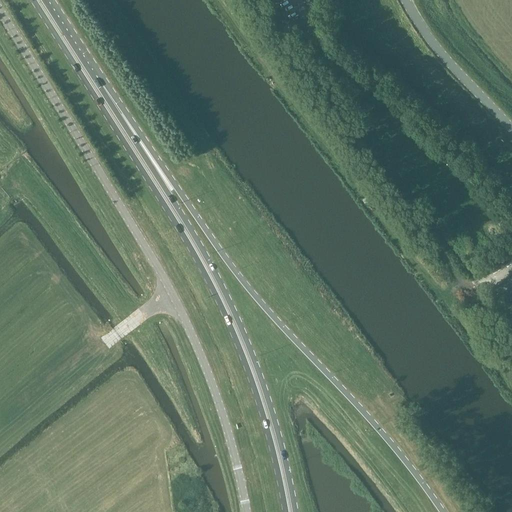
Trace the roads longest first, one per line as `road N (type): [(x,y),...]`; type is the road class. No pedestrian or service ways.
road 1 (primary): [(33,0),(221,308),(252,384),(285,511)]
road 2 (unclassified): [(245,511),(213,388),(172,295),(0,11)]
road 3 (primary): [(441,511),(367,417),(241,281),(93,76)]
road 4 (primary): [(294,511),(270,410),(237,320),(93,76)]
road 5 (tertiary): [(511,132),(436,50),(405,0)]
